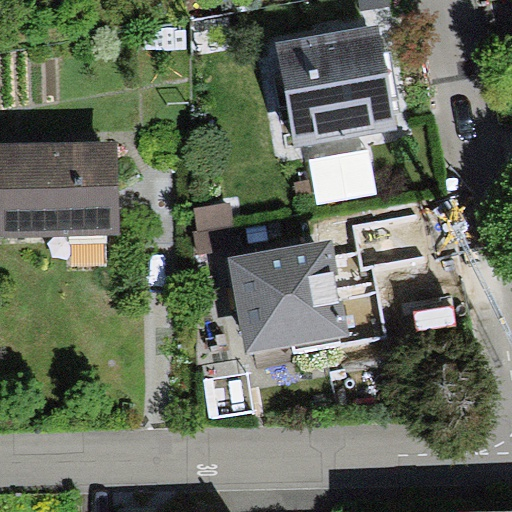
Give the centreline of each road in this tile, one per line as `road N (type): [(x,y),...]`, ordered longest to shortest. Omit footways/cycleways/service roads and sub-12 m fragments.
road 1 (residential): [(0,457),(511,457)]
road 2 (residential): [(511,379),(441,0)]
